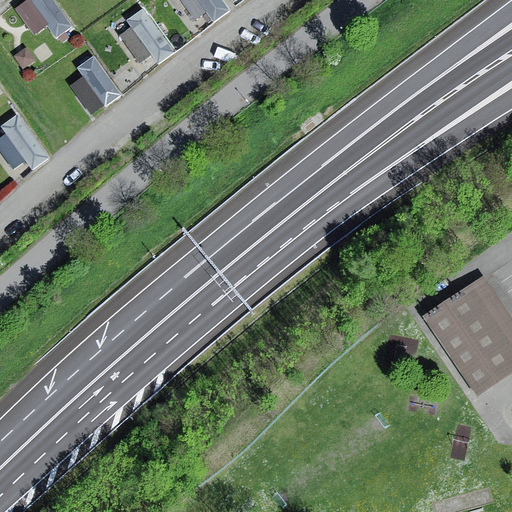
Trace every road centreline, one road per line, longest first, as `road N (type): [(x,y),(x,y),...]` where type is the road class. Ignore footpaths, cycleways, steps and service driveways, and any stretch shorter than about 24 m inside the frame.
road 1 (residential): [(362,0),(0,297)]
road 2 (trunk): [(296,210),(0,468)]
road 3 (track): [(271,0),(0,228)]
road 4 (trunk): [(511,17),(296,210)]
road 5 (trunk): [(511,52),(296,210)]
road 6 (trunk): [(296,210),(511,92)]
